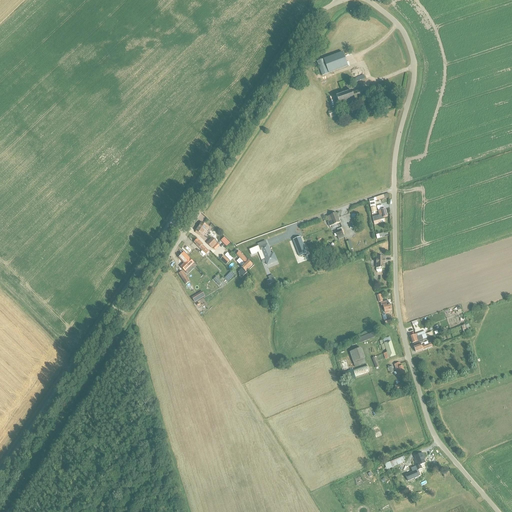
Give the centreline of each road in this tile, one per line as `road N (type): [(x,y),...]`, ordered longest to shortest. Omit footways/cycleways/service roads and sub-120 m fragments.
road 1 (track): [(0,511),(341,0)]
road 2 (unclassified): [(0,472),(299,26),(338,0)]
road 3 (unclassified): [(497,511),(438,444),(405,350),(394,189)]
road 4 (unclassified): [(394,189),(415,76),(403,34),(368,0)]
